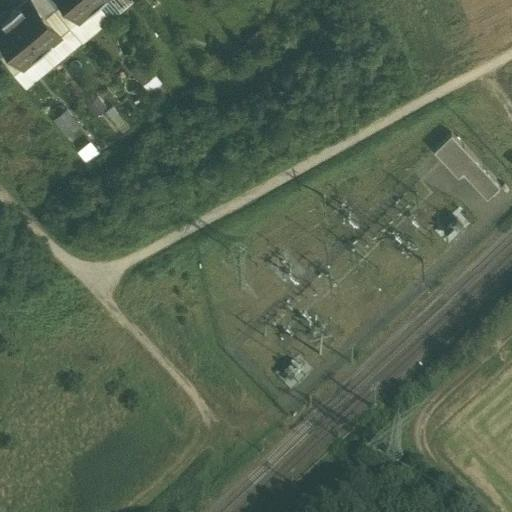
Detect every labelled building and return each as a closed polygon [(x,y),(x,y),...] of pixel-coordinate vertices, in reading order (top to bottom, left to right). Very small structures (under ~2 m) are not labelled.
[(45,15),(32,0),(23,0),(10,11),(41,48),(59,32),(45,15)] [(55,8),(48,0),(32,0),(45,15),(55,8)] [(64,0),(78,17),(97,2),(95,0),(64,0)] [(41,48),(10,11),(0,19),(0,35),(8,46),(23,63),(41,48)] [(0,53),(8,46),(0,35),(0,53)] [(69,105),(56,116),(69,132),(82,121),(69,105)] [(488,196),(500,184),(453,133),(434,150),(457,175),(464,169),(488,196)]
